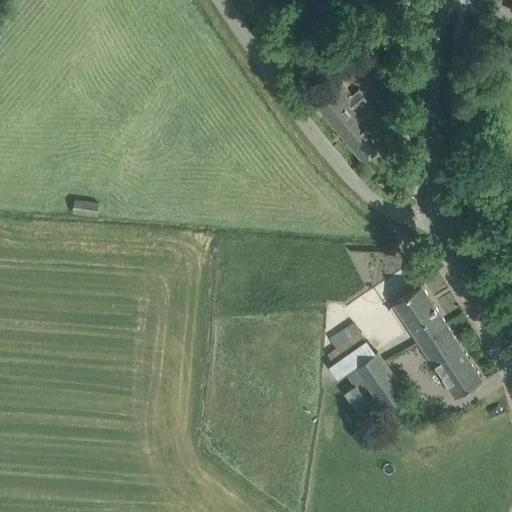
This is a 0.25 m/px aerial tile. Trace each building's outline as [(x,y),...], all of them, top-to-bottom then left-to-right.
[(286,43),(292,61),(319,51),(312,33),(286,43)] [(342,83),(317,103),(364,160),(389,140),(379,128),(386,122),(359,89),(352,95),(342,83)] [(73,213),(96,216),(98,201),(75,198),(73,213)] [(395,302),(420,340),(446,322),(422,285),(399,299),(395,302)] [(366,339),(365,340),(353,322),(329,339),(335,348),(327,353),(333,362),(328,366),(337,379),(354,367),(375,352),(366,339)] [(446,322),(420,340),(456,396),(466,389),(483,378),(446,322)] [(354,367),(384,410),(407,394),(378,351),(375,352),(354,367)] [(345,392),(366,423),(377,415),(356,385),(345,392)]
